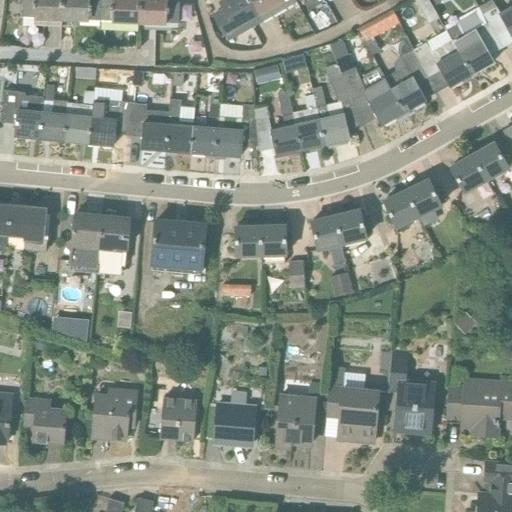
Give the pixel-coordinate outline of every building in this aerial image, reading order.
[(62,19),(62,0),(23,0),(23,17),(35,17),(35,18),(62,19)] [(101,0),(62,0),(62,19),(101,20),(101,0)] [(140,21),(140,0),(101,0),(101,20),(140,21)] [(168,1),(167,0),(140,0),(140,21),(180,22),(180,2),(168,1)] [(262,20),(259,15),(250,0),(224,0),(220,2),(224,9),(214,15),(228,40),(262,20)] [(269,10),(272,15),(295,1),(294,0),(250,0),(259,15),(269,10)] [(314,0),(305,5),(317,30),(337,20),(327,0),(314,0)] [(414,0),(428,23),(439,17),(428,0),(414,0)] [(511,5),(498,13),(492,2),(479,8),(483,15),(482,16),(500,49),(511,42),(511,5)] [(489,55),(500,49),(482,16),(478,9),(445,27),(448,34),(457,49),(472,75),(493,63),(489,55)] [(381,52),(379,49),(372,34),(398,20),(393,10),(358,29),(372,56),(381,52)] [(472,75),(457,49),(448,34),(415,52),(428,78),(441,70),(450,87),(472,75)] [(415,52),(413,49),(407,37),(403,39),(400,42),(399,46),(398,50),(399,54),(401,57),(405,66),(385,78),(384,78),(404,113),(426,101),(417,84),(428,78),(415,52)] [(349,53),(347,49),(342,40),(331,47),(338,59),(349,53)] [(351,97),(341,73),(337,64),(325,68),(328,79),(339,102),(340,101),(351,97)] [(341,73),(351,97),(355,107),(369,102),(382,125),(404,113),(384,78),(385,78),(378,67),(363,77),(366,83),(363,85),(355,67),(341,73)] [(265,68),(253,70),(256,84),(268,82),(265,68)] [(133,86),(142,86),(143,72),(133,72),(133,86)] [(183,74),(175,73),(174,73),(173,86),(182,87),(183,74)] [(309,82),(301,84),(303,95),(312,93),(309,82)] [(40,139),(45,85),(44,97),(25,96),(25,94),(24,93),(5,91),(2,123),(16,124),(15,136),(40,139)] [(65,141),(69,103),(68,103),(68,101),(54,100),(55,86),(45,85),(40,139),(65,141)] [(343,114),(340,101),(339,102),(326,105),(321,87),(313,89),(325,145),(350,140),(344,114),(343,114)] [(301,151),(325,145),(313,89),(312,90),(313,95),(304,97),(307,110),(293,113),(288,91),(301,151)] [(89,144),(94,100),(94,92),(85,91),(83,105),(69,103),(65,141),(89,144)] [(126,92),(119,91),(118,101),(130,103),(131,92),(126,92)] [(277,156),(301,151),(288,91),(278,93),(285,127),(271,130),(277,156)] [(133,103),(130,103),(118,101),(118,102),(94,100),(89,144),(114,146),(115,133),(129,135),(133,103)] [(173,100),(171,100),(170,100),(169,112),(145,110),(145,104),(133,103),(129,135),(143,137),(142,149),(168,151),(173,100)] [(179,125),(181,101),(173,100),(168,151),(192,153),(194,126),(179,125)] [(209,117),(219,118),(220,104),(210,103),(209,117)] [(255,108),(254,105),(243,105),(242,118),(220,116),(221,104),(220,104),(219,118),(218,128),(216,155),(240,157),(241,147),(258,147),(257,132),(255,108)] [(257,132),(271,130),(266,106),(255,108),(257,132)] [(216,155),(218,128),(194,126),(192,153),(216,155)] [(473,155),(486,179),(508,167),(494,143),(473,155)] [(464,192),(486,179),(473,155),(451,167),(464,192)] [(406,191),(418,215),(441,205),(429,180),(406,191)] [(395,226),(418,215),(406,191),(384,202),(395,226)] [(0,233),(8,234),(11,207),(0,205),(0,233)] [(45,214),(45,210),(11,207),(8,234),(8,236),(49,240),(51,214),(45,214)] [(336,216),(342,242),(366,237),(360,210),(336,216)] [(98,263),(102,215),(76,213),(71,266),(72,266),(72,265),(97,267),(98,263)] [(125,266),(130,218),(102,215),(98,263),(125,266)] [(318,248),(342,242),(336,216),(311,222),(318,248)] [(201,273),(205,225),(156,221),(152,269),(201,273)] [(261,227),(261,254),(286,253),(286,226),(261,227)] [(236,254),(261,254),(261,227),(236,227),(236,254)] [(290,289),(305,288),(303,261),(289,262),(290,289)] [(347,272),(329,277),(334,298),(353,293),(347,272)] [(251,297),(251,286),(223,285),(222,295),(251,297)] [(465,312),(454,323),(464,334),(476,323),(465,312)] [(200,329),(211,331),(214,318),(203,316),(200,329)] [(46,338),(39,336),(34,341),(35,349),(43,351),(48,344),(46,338)] [(435,383),(407,380),(409,351),(392,350),(392,353),(390,373),(388,391),(399,392),(395,431),(430,435),(435,383)] [(390,373),(392,353),(381,352),(379,372),(390,373)] [(259,376),(268,376),(268,367),(259,367),(259,376)] [(378,393),(343,390),(345,368),(331,367),(329,388),(328,402),(327,413),(327,416),(340,417),(338,440),(374,443),(378,393)] [(511,409),(511,376),(500,376),(500,383),(465,380),(464,388),(448,387),(446,418),(462,419),(462,426),(473,426),(472,435),(497,437),(500,409),(511,409)] [(93,437),(126,440),(129,415),(135,416),(137,392),(124,391),(123,397),(96,395),(93,437)] [(0,443),(6,444),(6,438),(8,439),(12,394),(0,393),(0,443)] [(277,441),(312,444),(316,400),(281,396),(277,441)] [(33,441),(63,444),(66,411),(37,409),(38,400),(25,399),(23,423),(34,426),(33,441)] [(160,438),(194,441),(197,401),(164,399),(160,438)] [(327,413),(328,402),(317,402),(316,412),(327,413)] [(215,443),(251,446),(255,407),(219,404),(215,443)] [(511,511),(511,464),(486,462),(484,482),(488,482),(487,494),(479,494),(477,511),(511,511)] [(151,511),(154,502),(139,498),(134,511),(151,511)] [(122,511),(125,503),(109,499),(105,511),(122,511)] [(176,511),(177,509),(154,502),(151,511),(176,511)]
